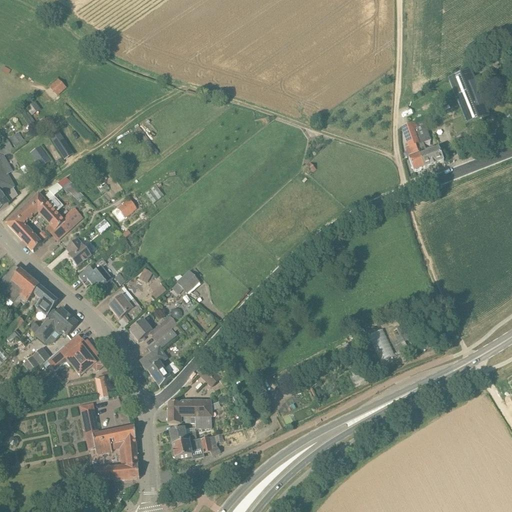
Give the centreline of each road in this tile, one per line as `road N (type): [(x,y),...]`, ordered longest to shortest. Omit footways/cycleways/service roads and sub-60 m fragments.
road 1 (unclassified): [(144,415),(290,263),(350,218),(511,150)]
road 2 (track): [(396,155),(131,68),(23,0)]
road 3 (track): [(511,427),(444,311),(396,155)]
road 4 (residential): [(144,415),(111,344),(0,238)]
road 5 (secondary): [(358,419),(511,336)]
road 6 (secondary): [(358,419),(280,454),(222,511)]
road 7 (track): [(396,155),(398,0)]
road 8 (secondary): [(255,511),(358,419)]
